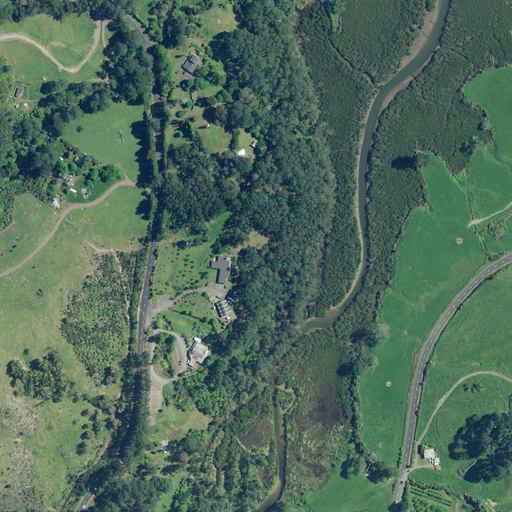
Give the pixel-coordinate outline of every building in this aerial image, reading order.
[(199,59),(192,54),(190,57),(183,68),(193,74),(198,67),(195,65),(199,59)] [(247,155),(245,155),(245,149),(241,149),(237,149),(238,160),(247,159),(247,155)] [(229,267),(230,261),(223,260),(224,257),(219,256),(218,259),(217,262),(213,261),(212,268),(221,269),(219,283),(226,284),(227,277),(228,277),(230,267),(229,267)] [(226,300),(217,304),(222,318),(232,314),(226,300)] [(208,349),(196,341),(187,355),(192,358),(188,363),(193,366),(196,361),(201,364),(207,355),(205,354),(208,349)] [(435,457),(434,449),(424,450),(425,458),(435,457)]
